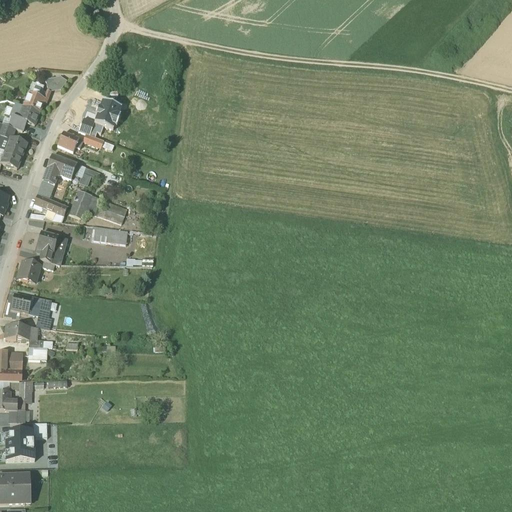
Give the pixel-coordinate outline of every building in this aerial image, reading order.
[(60,79),(45,82),(48,94),(60,92),(61,92),(66,83),(60,79)] [(35,87),(32,85),(23,109),(39,115),(44,102),(39,100),(43,89),(39,88),(38,85),(35,86),(35,87)] [(121,111),(102,104),(94,125),(103,129),(113,132),(121,111)] [(23,109),(17,107),(12,119),(12,120),(18,122),(23,109)] [(39,115),(23,109),(18,122),(26,125),(34,128),(39,115)] [(18,122),(12,120),(12,119),(8,129),(14,131),(22,134),(26,125),(18,122)] [(100,137),(103,129),(94,125),(83,121),(79,134),(95,140),(97,135),(100,137)] [(149,124),(147,139),(157,140),(160,126),(149,124)] [(8,129),(0,125),(0,139),(1,139),(10,143),(10,140),(14,131),(8,129)] [(79,142),(63,136),(57,149),(73,156),(75,150),(79,142)] [(85,146),(100,152),(102,144),(88,138),(85,146)] [(10,143),(1,139),(0,141),(0,151),(5,154),(10,143)] [(26,146),(10,140),(10,143),(5,154),(21,160),(26,146)] [(104,144),(102,150),(112,153),(114,147),(104,144)] [(21,160),(5,154),(1,166),(17,172),(21,160)] [(68,164),(52,158),(46,174),(55,177),(62,180),(68,164)] [(77,168),(68,164),(62,180),(71,183),(73,177),(77,168)] [(97,168),(87,164),(84,170),(95,174),(97,168)] [(81,180),(84,171),(77,168),(73,177),(81,180)] [(95,174),(84,170),(82,176),(91,179),(90,179),(99,183),(101,177),(95,174)] [(46,174),(37,199),(46,202),(55,177),(46,174)] [(91,179),(82,176),(78,186),(79,186),(87,189),(90,179),(91,179)] [(91,199),(78,193),(75,202),(88,207),(91,199)] [(0,197),(0,217),(1,218),(2,218),(8,200),(0,197)] [(46,202),(37,199),(33,211),(41,214),(42,211),(55,217),(64,220),(67,211),(46,202)] [(75,202),(69,217),(82,222),(88,207),(75,202)] [(121,226),(126,213),(101,204),(96,217),(121,226)] [(55,217),(47,214),(45,218),(45,220),(48,221),(47,223),(52,224),(55,217)] [(64,220),(55,217),(52,224),(61,225),(64,220)] [(127,235),(93,230),(91,244),(125,248),(127,235)] [(57,240),(41,235),(36,253),(37,253),(36,256),(40,257),(41,254),(53,257),(55,250),(57,240)] [(66,242),(57,240),(55,250),(64,252),(66,242)] [(64,252),(55,250),(53,257),(53,258),(62,260),(64,252)] [(53,257),(41,254),(40,257),(39,263),(44,264),(50,266),(53,257)] [(62,260),(53,258),(53,257),(50,266),(55,267),(59,269),(62,260)] [(40,269),(22,264),(17,282),(27,284),(28,283),(35,285),(40,269)] [(50,266),(44,264),(42,270),(53,274),(55,267),(50,266)] [(31,300),(14,297),(10,312),(28,316),(29,309),(31,300)] [(51,305),(33,301),(31,310),(40,312),(49,313),(51,305)] [(37,313),(29,311),(28,316),(40,319),(38,331),(49,333),(51,322),(47,321),(49,313),(40,312),(40,313),(37,313)] [(28,330),(7,328),(5,342),(16,343),(16,342),(26,343),(28,330)] [(28,330),(26,343),(29,343),(36,343),(38,331),(28,330)] [(29,350),(28,362),(46,363),(47,351),(29,350)] [(6,355),(0,354),(0,384),(18,385),(19,376),(4,375),(6,373),(6,355)] [(6,373),(4,375),(19,376),(20,356),(6,355),(6,373)] [(18,385),(17,405),(30,405),(31,385),(18,385)] [(9,395),(0,394),(0,413),(10,414),(17,414),(17,413),(17,405),(8,405),(9,395)] [(111,408),(106,404),(102,410),(108,413),(111,408)] [(17,414),(10,414),(10,427),(23,427),(23,414),(17,413),(17,414)] [(33,435),(34,442),(47,441),(46,426),(33,427),(33,435)] [(4,435),(5,465),(34,464),(34,442),(33,435),(4,435)] [(24,479),(0,479),(0,506),(25,506),(25,501),(29,501),(28,483),(24,483),(24,479)]
